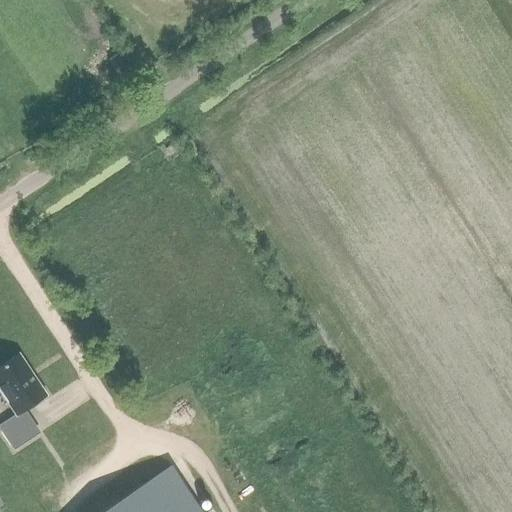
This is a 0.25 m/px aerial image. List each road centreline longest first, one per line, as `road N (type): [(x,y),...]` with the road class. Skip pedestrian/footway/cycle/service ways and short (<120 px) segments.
road 1 (tertiary): [(0,205),(315,0)]
road 2 (track): [(0,240),(133,446)]
